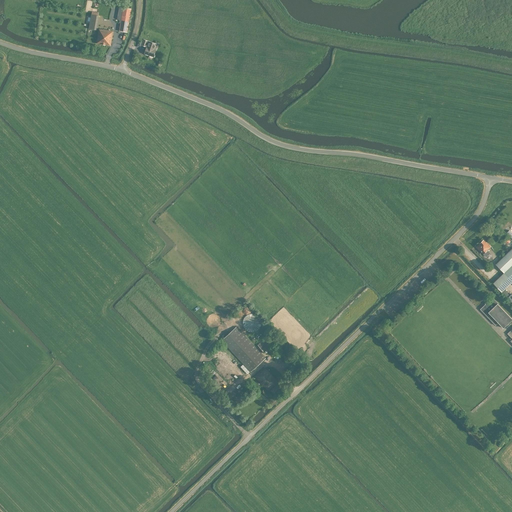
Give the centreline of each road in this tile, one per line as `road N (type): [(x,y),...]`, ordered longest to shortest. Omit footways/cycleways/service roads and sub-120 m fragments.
road 1 (unclassified): [(170,511),(476,216),(491,178)]
road 2 (unclassified): [(491,178),(290,147),(123,69)]
road 3 (unclassified): [(123,69),(0,41)]
